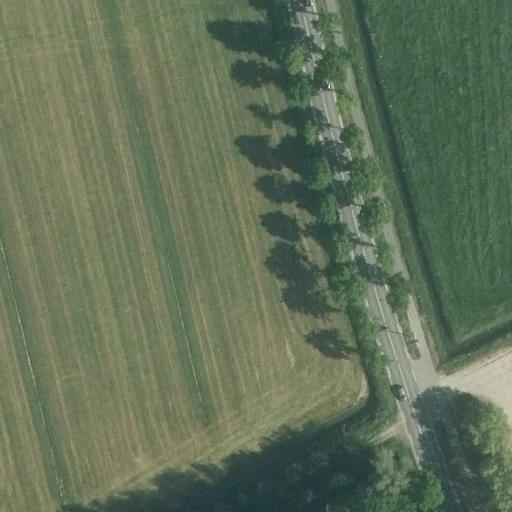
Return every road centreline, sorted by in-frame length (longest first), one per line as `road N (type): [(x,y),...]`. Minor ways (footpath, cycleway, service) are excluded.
road 1 (secondary): [(300,0),(350,213),(449,511)]
road 2 (track): [(438,398),(417,418),(253,511)]
